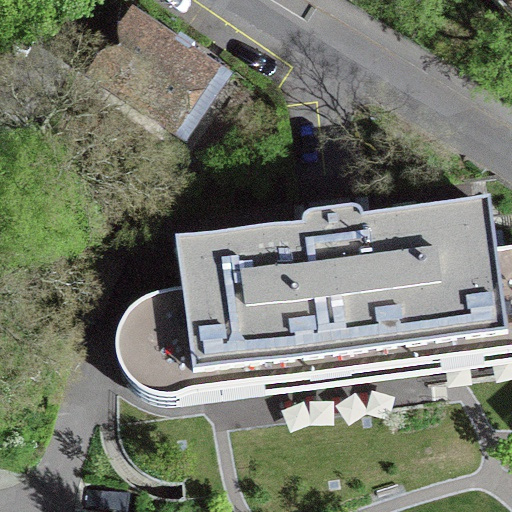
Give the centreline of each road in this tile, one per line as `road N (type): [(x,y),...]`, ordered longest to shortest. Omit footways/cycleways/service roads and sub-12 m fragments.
road 1 (residential): [(266,0),(511,147)]
road 2 (residential): [(70,0),(0,164)]
